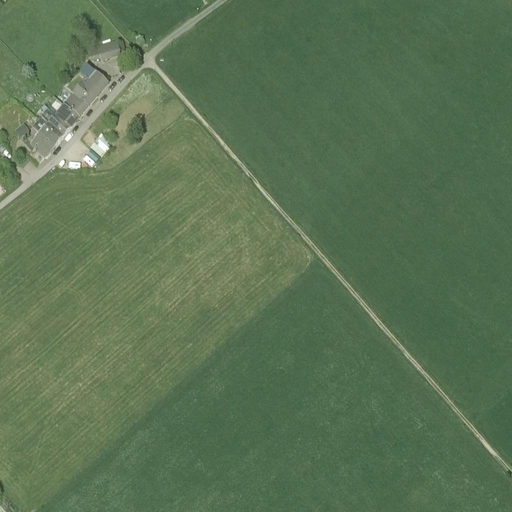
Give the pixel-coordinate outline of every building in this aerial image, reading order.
[(118,46),(98,52),(101,62),(102,65),(122,59),(118,46)] [(91,65),(101,62),(98,52),(89,55),(91,65)] [(93,75),(73,99),(80,105),(81,104),(89,110),(108,88),(93,75)] [(73,99),(64,109),(72,116),(73,116),(79,121),(89,110),(81,104),(80,105),(73,99)] [(46,117),(41,122),(48,128),(63,140),(79,121),(73,116),(72,116),(64,109),(58,117),(56,119),(49,113),(46,117)] [(49,110),(47,112),(49,113),(56,119),(58,117),(49,110)] [(55,149),(63,140),(48,128),(41,122),(33,130),(40,136),(55,149)] [(29,134),(24,127),(15,133),(20,140),(29,134)] [(55,149),(40,136),(30,147),(35,151),(45,160),(47,160),(48,159),(55,149)] [(109,143),(101,137),(98,141),(99,142),(106,147),(109,143)] [(106,147),(99,142),(96,146),(106,154),(110,149),(106,147)]
